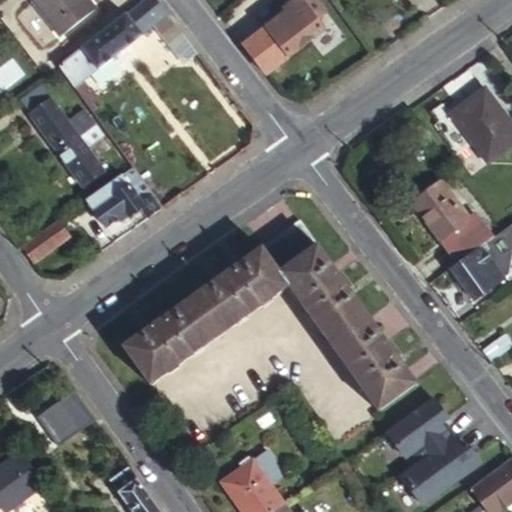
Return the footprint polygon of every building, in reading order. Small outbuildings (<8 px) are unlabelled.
[(97,11),(88,0),(31,0),(62,38),(97,11)] [(169,12),(159,0),(147,0),(70,61),(59,69),(71,85),(80,97),(88,108),(92,113),(102,106),(84,81),(143,35),(142,33),(154,24),(169,12)] [(277,25),(298,53),(329,30),(322,21),(335,11),(326,0),(299,0),(293,5),(297,9),(277,25)] [(186,34),(169,12),(154,24),(170,45),(177,40),(186,34)] [(199,51),(186,34),(177,40),(191,58),(199,51)] [(100,135),(103,133),(86,110),(70,122),(62,111),(42,85),(21,102),(84,187),(105,171),(86,146),(100,135)] [(61,92),(71,105),(80,97),(71,85),(61,92)] [(448,110),(478,150),(511,125),(511,122),(487,88),(468,101),(465,98),(448,110)] [(70,122),(86,110),(88,108),(80,97),(71,105),(62,111),(70,122)] [(126,159),(105,131),(103,133),(100,135),(107,146),(102,150),(115,168),(126,159)] [(158,201),(132,167),(86,200),(109,232),(122,222),(124,224),(143,209),(144,211),(158,201)] [(457,262),(488,239),(473,218),(469,220),(441,182),(413,202),(457,262)] [(380,409),(417,381),(297,219),(124,344),(153,383),(289,286),(380,409)] [(67,237),(56,222),(28,243),(39,258),(67,237)] [(511,225),(452,269),(476,301),(506,278),(492,261),(511,247),(511,225)] [(39,258),(28,243),(21,248),(32,263),(39,258)] [(479,353),(488,364),(511,346),(511,342),(506,334),(479,353)] [(393,480),(415,511),(426,511),(485,470),(435,399),(386,434),(410,468),(393,480)] [(20,448),(0,463),(0,501),(6,510),(12,506),(16,511),(41,511),(58,500),(20,448)] [(237,460),(240,466),(251,458),(248,453),(237,460)] [(491,511),(511,497),(511,456),(468,488),(486,511),(491,511)] [(220,480),(242,511),(267,511),(282,502),(251,458),(240,466),(220,480)] [(108,481),(131,511),(162,511),(130,466),(108,481)] [(267,511),(305,511),(303,509),(298,511),(288,511),(282,502),(267,511)]
